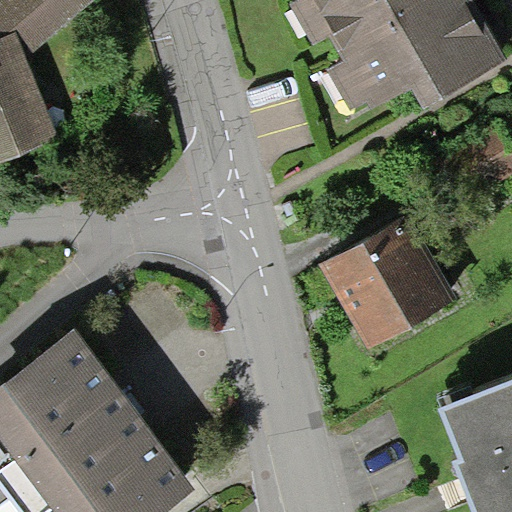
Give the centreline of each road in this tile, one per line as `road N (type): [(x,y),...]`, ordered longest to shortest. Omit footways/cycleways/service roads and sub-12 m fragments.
road 1 (residential): [(315,511),(244,200)]
road 2 (residential): [(244,200),(187,0)]
road 3 (residential): [(0,344),(141,227)]
road 4 (residential): [(141,227),(0,225)]
